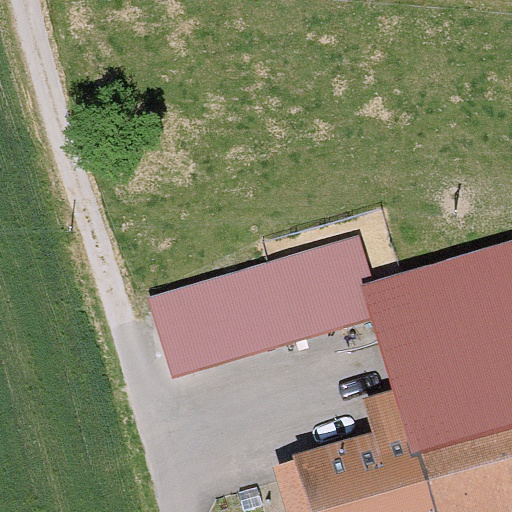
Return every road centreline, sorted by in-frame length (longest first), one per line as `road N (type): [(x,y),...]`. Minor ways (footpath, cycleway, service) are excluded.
road 1 (track): [(25,0),(125,356)]
road 2 (residential): [(170,511),(125,356)]
